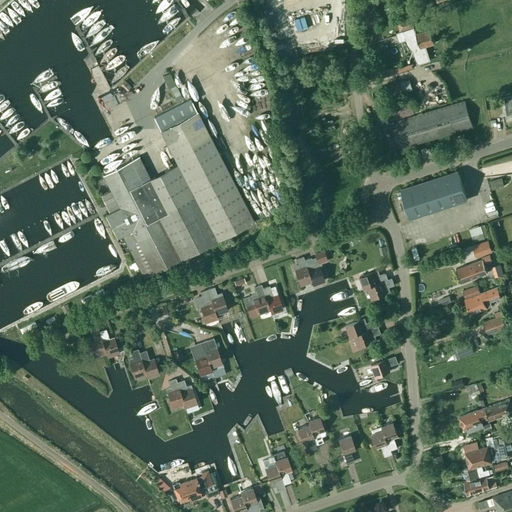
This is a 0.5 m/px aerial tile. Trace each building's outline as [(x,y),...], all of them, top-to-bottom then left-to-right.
[(357,0),(359,30),(375,29),(375,20),(373,0),(357,0)] [(429,28),(416,33),(415,29),(404,32),(407,41),(408,43),(409,44),(410,46),(411,47),(412,48),(414,50),(419,64),(430,60),(426,46),(434,43),(429,28)] [(451,78),(449,73),(426,79),(432,101),(456,94),(454,88),(449,90),(446,80),(451,78)] [(413,93),(408,79),(399,82),(402,92),(406,91),(407,95),(413,93)] [(115,87),(122,94),(130,87),(124,80),(115,87)] [(402,93),(398,82),(387,86),(391,97),(402,93)] [(391,120),(414,113),(409,97),(387,104),(391,120)] [(197,111),(190,99),(154,118),(160,130),(177,163),(150,177),(140,156),(103,174),(111,190),(100,195),(109,214),(107,215),(118,236),(123,234),(145,278),(254,221),(197,111)] [(399,148),(472,126),(464,100),(391,122),(399,148)] [(338,112),(338,103),(304,103),(303,111),(338,112)] [(334,134),(307,136),(308,148),(335,147),(334,134)] [(258,137),(243,138),(245,161),(252,160),(253,166),(261,166),(258,137)] [(166,145),(161,148),(166,157),(171,154),(166,145)] [(409,218),(467,199),(458,171),(400,189),(409,218)] [(326,183),(334,181),(332,174),(324,176),(326,183)] [(501,177),(489,181),(492,189),(504,185),(501,177)] [(488,240),(473,245),(476,256),(492,250),(488,240)] [(385,246),(379,247),(380,254),(387,252),(385,246)] [(311,257),(304,259),(303,259),(311,280),(312,284),(324,280),(318,263),(326,260),(323,250),(314,254),(316,259),(312,260),(311,257)] [(471,263),(475,277),(487,272),(484,264),(492,261),(490,255),(482,258),(482,259),(471,263)] [(299,284),(311,280),(303,259),(304,259),(302,256),(295,258),(299,268),(294,270),(299,284)] [(475,277),(471,263),(455,269),(460,282),(475,277)] [(503,274),(500,263),(491,266),(495,277),(503,274)] [(388,279),(385,272),(375,276),(373,271),(359,276),(364,288),(367,287),(388,279)] [(388,279),(367,287),(372,298),(386,293),(384,288),(394,285),(391,277),(388,279)] [(262,288),(261,284),(254,287),(256,293),(242,298),(245,307),(246,307),(250,317),(259,314),(258,312),(269,308),(262,288)] [(269,285),(262,288),(269,308),(270,312),(283,308),(277,294),(273,295),(269,285)] [(214,286),(207,289),(215,313),(216,313),(227,309),(222,295),(217,296),(214,286)] [(465,298),(477,293),(474,286),(462,291),(465,298)] [(497,287),(480,294),(465,300),(471,314),(487,308),(486,308),(492,306),(490,302),(501,297),(497,287)] [(215,313),(207,289),(200,291),(201,296),(193,299),(197,309),(200,307),(205,321),(217,317),(216,313),(215,313)] [(188,301),(186,295),(179,297),(181,304),(188,301)] [(167,313),(165,305),(159,307),(161,314),(167,313)] [(506,327),(502,315),(483,322),(487,334),(506,327)] [(350,336),(354,335),(374,327),(372,320),(362,324),(360,319),(346,324),(350,336)] [(354,335),(358,346),(372,341),(370,336),(380,333),(378,325),(374,327),(354,335)] [(94,356),(105,352),(98,331),(99,331),(97,327),(90,330),(94,340),(89,341),(94,356)] [(105,328),(99,331),(98,331),(105,352),(107,355),(119,351),(114,337),(109,339),(105,328)] [(211,370),(223,366),(214,340),(209,342),(208,339),(201,342),(211,370)] [(473,352),(469,341),(455,346),(459,357),(473,352)] [(211,370),(201,342),(194,344),(198,355),(194,357),(195,360),(194,360),(199,374),(200,374),(202,380),(213,376),(211,370)] [(145,373),(139,352),(137,348),(130,351),(134,361),(129,363),(134,377),(145,373)] [(182,358),(179,349),(173,351),(175,360),(182,358)] [(145,350),(139,352),(145,373),(147,377),(159,372),(154,358),(149,360),(145,350)] [(387,366),(398,362),(395,355),(371,364),(375,376),(389,371),(387,366)] [(176,382),(177,381),(175,378),(168,380),(172,390),(167,392),(172,406),(183,402),(176,382)] [(183,379),(177,381),(176,382),(183,402),(185,406),(197,402),(192,388),(187,389),(183,379)] [(463,385),(462,379),(451,381),(453,388),(463,385)] [(484,407),(489,418),(489,419),(511,411),(511,406),(509,398),(484,407)] [(489,418),(484,407),(459,416),(464,428),(465,428),(467,433),(474,430),(483,427),(480,418),(484,417),(485,420),(489,418)] [(308,424),(313,438),(314,438),(316,444),(323,442),(319,432),(324,430),(319,416),(307,420),(308,424)] [(382,429),(388,443),(390,450),(397,447),(393,437),(398,435),(393,421),(381,425),(382,429)] [(485,431),(492,428),(490,422),(483,425),(485,431)] [(302,442),(313,438),(308,424),(297,428),(302,442)] [(376,447),(388,443),(382,429),(371,433),(376,447)] [(452,443),(463,439),(460,430),(449,434),(452,443)] [(511,443),(509,433),(492,436),(492,435),(486,437),(487,446),(491,459),(497,458),(501,457),(501,458),(511,455),(511,443)] [(350,451),(355,449),(350,435),(338,439),(346,464),(354,461),(350,451)] [(491,461),(491,459),(487,445),(478,448),(477,442),(463,446),(469,467),(480,464),(491,461)] [(316,468),(324,464),(316,447),(308,451),(316,468)] [(272,454),(275,463),(276,463),(284,488),(285,487),(283,484),(290,481),(286,471),(291,470),(286,455),(285,456),(283,451),(272,454)] [(508,467),(507,461),(493,464),(495,470),(508,467)] [(276,463),(275,463),(264,467),(269,481),(274,480),(277,490),(284,488),(276,463)] [(481,466),(480,464),(469,467),(464,468),(467,479),(489,473),(488,469),(483,470),(481,466)] [(202,475),(192,478),(175,484),(174,482),(172,483),(179,504),(201,496),(198,488),(212,483),(207,470),(201,472),(202,475)] [(490,488),(496,486),(493,476),(487,477),(476,480),(475,479),(463,482),(467,495),(479,492),(478,491),(490,488)] [(164,491),(165,492),(169,487),(166,483),(161,488),(164,491)] [(262,491),(259,484),(254,486),(255,490),(257,490),(258,492),(262,491)] [(240,490),(241,494),(247,511),(248,511),(262,507),(259,497),(256,498),(252,486),(240,490)] [(227,495),(224,488),(218,490),(221,497),(227,495)] [(271,489),(265,491),(268,506),(274,504),(271,489)] [(511,511),(511,490),(492,497),(496,511),(511,511)] [(239,511),(247,511),(241,494),(229,498),(234,511),(235,511),(239,511)] [(488,506),(486,499),(477,502),(479,509),(488,506)] [(212,511),(220,511),(217,503),(210,505),(212,511)]
